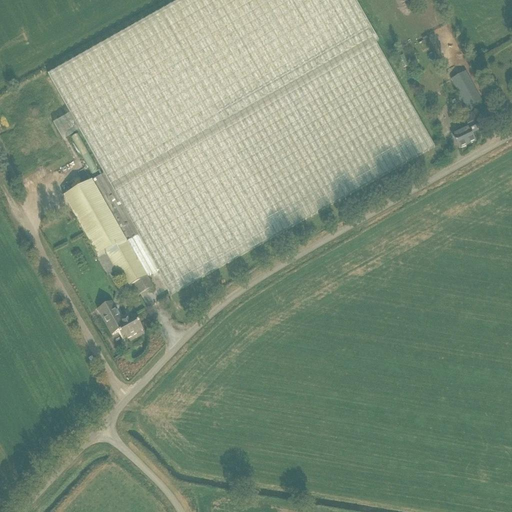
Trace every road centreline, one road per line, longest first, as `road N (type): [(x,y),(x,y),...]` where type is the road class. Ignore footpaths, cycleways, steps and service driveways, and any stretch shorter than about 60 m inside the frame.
road 1 (unclassified): [(122,404),(242,290),(511,135)]
road 2 (unclassified): [(122,404),(20,221)]
